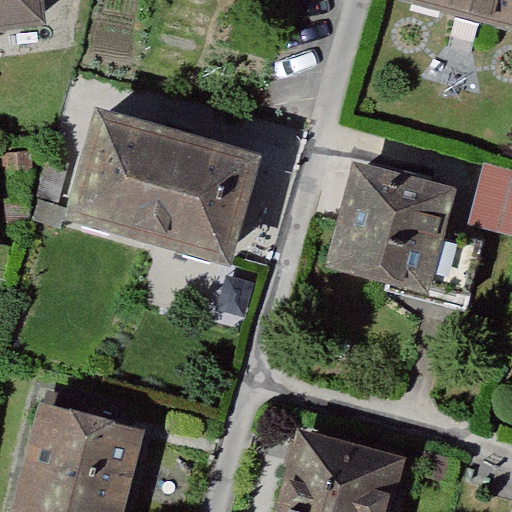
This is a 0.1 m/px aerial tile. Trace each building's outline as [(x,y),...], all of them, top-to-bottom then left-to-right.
[(43,0),(0,0),(0,49),(47,45),(43,0)] [(511,0),(454,0),(511,19),(511,0)] [(270,162),(100,120),(74,224),(244,266),(270,162)] [(64,122),(53,164),(72,169),(83,127),(64,122)] [(31,157),(1,159),(2,179),(31,178),(31,157)] [(467,190),(363,163),(336,268),(384,280),(380,293),(479,318),(491,271),(449,260),(467,190)] [(511,173),(483,167),(469,231),(511,240),(511,173)] [(47,403),(17,511),(126,511),(148,430),(47,403)] [(392,511),(404,470),(294,438),(272,511),(392,511)]
